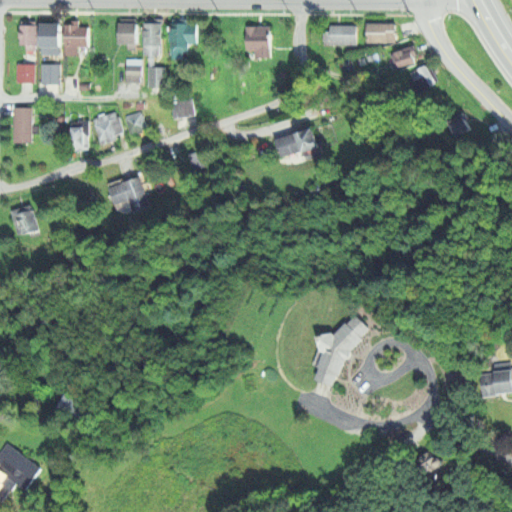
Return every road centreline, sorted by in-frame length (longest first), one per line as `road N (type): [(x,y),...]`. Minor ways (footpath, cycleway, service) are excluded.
road 1 (residential): [(0,188),(282,99),(302,67),(299,3)]
road 2 (residential): [(424,0),(196,0)]
road 3 (residential): [(420,1),(454,63),(511,125)]
